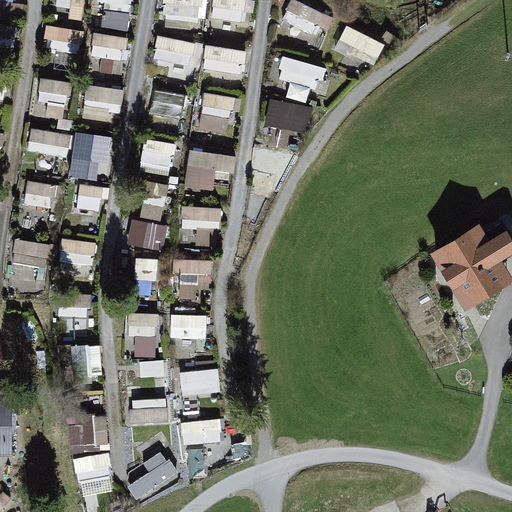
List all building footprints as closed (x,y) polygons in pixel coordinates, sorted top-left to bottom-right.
[(101,0),(98,21),(128,25),(131,0),(101,0)] [(162,0),(162,12),(199,15),(200,0),(162,0)] [(212,0),(209,21),(238,27),(243,0),(212,0)] [(309,36),(320,0),(288,0),(280,27),(309,36)] [(0,15),(0,42),(14,45),(18,18),(0,15)] [(333,46),(346,50),(342,60),(371,70),(385,31),(343,16),(333,46)] [(80,48),(84,23),(50,18),(46,44),(80,48)] [(125,53),(129,28),(95,22),(91,48),(125,53)] [(166,54),(163,67),(187,71),(195,35),(157,27),(152,51),(166,54)] [(243,81),(245,40),(205,39),(204,80),(243,81)] [(278,88),(312,97),(322,56),(289,47),(278,88)] [(0,94),(8,94),(9,66),(0,65),(0,94)] [(67,103),(72,76),(41,71),(37,98),(67,103)] [(85,78),(84,108),(121,109),(122,79),(85,78)] [(149,107),(186,112),(190,86),(153,81),(149,107)] [(226,131),(235,91),(205,85),(197,124),(226,131)] [(269,88),(263,114),(274,117),(269,138),(287,142),(291,124),(305,127),(312,97),(269,88)] [(66,152),(69,126),(30,123),(28,149),(66,152)] [(75,123),(70,171),(107,174),(111,127),(75,123)] [(170,166),(177,138),(146,130),(139,159),(170,166)] [(254,141),(253,185),(285,186),(287,142),(254,141)] [(212,182),(214,163),(235,164),(236,146),(189,142),(186,180),(212,182)] [(50,204),(55,180),(28,174),(23,198),(50,204)] [(141,213),(163,216),(168,179),(146,176),(141,213)] [(80,178),(77,201),(102,204),(105,181),(80,178)] [(198,223),(197,238),(218,239),(220,200),(182,198),(181,222),(198,223)] [(79,203),(77,225),(96,227),(98,204),(79,203)] [(134,211),(125,236),(160,248),(169,223),(134,211)] [(63,230),(58,256),(89,262),(94,235),(63,230)] [(13,256),(36,258),(37,253),(54,255),(56,237),(15,233),(13,256)] [(134,286),(154,289),(159,254),(139,251),(134,286)] [(195,281),(211,282),(212,252),(178,251),(177,292),(195,292),(195,281)] [(438,319),(450,339),(500,308),(488,289),(503,280),(489,258),(474,267),(465,252),(415,282),(427,301),(420,305),(431,323),(438,319)] [(7,282),(31,284),(33,260),(10,257),(7,282)] [(61,335),(89,335),(89,288),(62,288),(61,335)] [(130,306),(132,351),(158,350),(157,305),(130,306)] [(170,332),(206,333),(207,306),(171,305),(170,332)] [(70,338),(73,376),(98,374),(95,337),(70,338)] [(164,369),(163,352),(140,353),(140,370),(164,369)] [(219,388),(217,362),(181,364),(183,390),(219,388)] [(131,421),(168,418),(166,391),(130,394),(131,421)] [(21,400),(0,400),(0,461),(22,461),(21,400)] [(75,488),(112,486),(109,445),(94,446),(92,410),(71,412),(75,488)] [(222,411),(182,413),(183,439),(223,437),(222,411)] [(106,443),(105,412),(94,413),(96,444),(106,443)]
